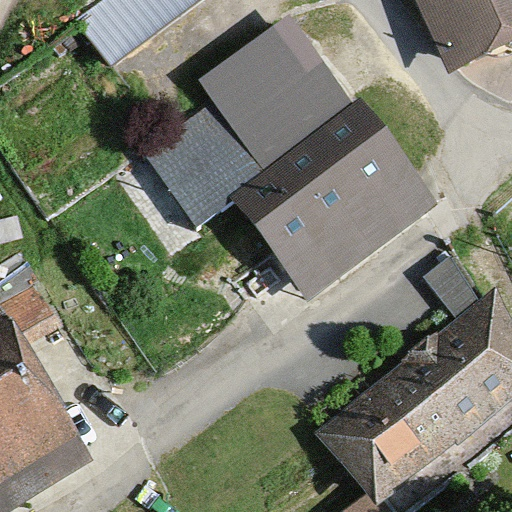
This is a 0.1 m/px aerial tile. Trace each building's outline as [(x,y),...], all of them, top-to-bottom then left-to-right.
[(93,0),(75,13),(111,64),(201,0),(93,0)] [(511,0),(410,0),(455,62),(511,36),(511,0)] [(346,99),(286,16),(193,81),(206,99),(134,150),(187,226),(228,198),(299,298),(424,210),(346,99)] [(310,428),(377,511),(396,511),(511,420),(511,354),(481,292),(310,428)] [(0,511),(9,511),(81,472),(0,330),(0,511)]
